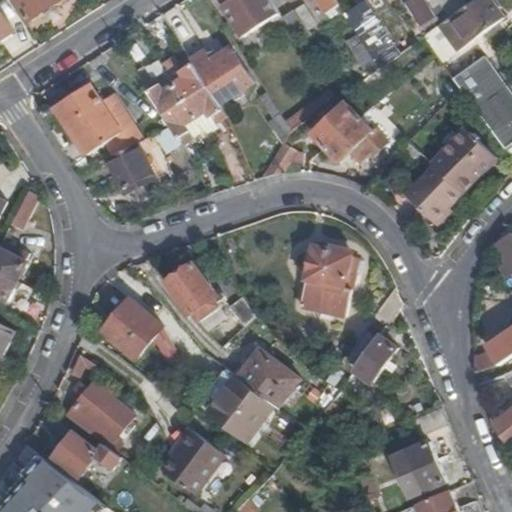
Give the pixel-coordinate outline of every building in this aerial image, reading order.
[(66,0),(21,0),(35,22),(66,0)] [(281,14),(272,0),(233,0),(226,5),(246,37),(257,30),(259,34),(265,31),(262,26),(281,14)] [(340,5),(337,0),(322,0),(329,12),(340,5)] [(429,0),(407,0),(404,2),(420,26),(439,13),(429,0)] [(490,0),(478,0),(471,5),(442,26),(450,37),(462,28),(472,42),(504,19),(490,0)] [(303,5),(296,9),(308,31),(316,27),(303,5)] [(0,41),(15,32),(0,9),(0,41)] [(296,9),(284,16),(301,42),(311,35),(308,31),(296,9)] [(373,29),(361,37),(373,55),(385,47),(373,29)] [(354,50),(371,76),(382,68),(373,55),(361,37),(360,34),(350,41),(355,48),(354,50)] [(194,60),(211,87),(223,104),(255,82),(233,48),(214,61),(207,51),(194,60)] [(178,84),(189,101),(211,87),(194,60),(192,57),(180,65),(189,78),(178,84)] [(511,91),(487,57),(457,80),(511,153),(511,91)] [(147,67),(139,72),(167,115),(189,101),(178,84),(171,74),(161,81),(159,79),(157,81),(147,67)] [(114,156),(142,142),(147,139),(135,122),(124,130),(104,102),(91,84),(57,108),(90,154),(105,144),(114,156)] [(211,87),(189,101),(200,118),(211,111),(219,123),(230,116),(223,104),(211,87)] [(330,89),(288,120),(295,129),(338,99),(330,89)] [(288,120),(270,92),(262,97),(276,119),(272,122),(286,144),(295,129),(288,120)] [(116,94),(104,102),(124,130),(135,122),(116,94)] [(189,101),(167,115),(175,126),(186,143),(197,138),(189,126),(200,118),(189,101)] [(361,117),(348,102),(315,134),(341,163),(352,153),(361,164),(371,154),(375,157),(390,144),(378,130),(375,132),(369,125),(379,115),(372,107),(361,117)] [(440,223),(454,208),(501,158),(468,127),(434,163),(436,165),(409,194),(440,223)] [(413,139),(404,148),(414,160),(424,150),(413,139)] [(114,156),(110,158),(128,192),(159,176),(142,142),(114,156)] [(286,144),(266,177),(286,172),(299,151),(286,144)] [(457,211),(454,208),(440,223),(443,225),(457,211)] [(511,228),(510,226),(499,239),(502,242),(496,246),(511,268),(511,228)] [(3,240),(0,245),(0,247),(1,248),(0,249),(0,271),(19,281),(28,262),(25,260),(28,254),(3,240)] [(354,256),(317,247),(303,310),(348,320),(357,275),(356,275),(359,260),(353,259),(354,256)] [(196,265),(169,284),(194,317),(197,315),(209,332),(228,318),(222,308),(223,308),(217,300),(220,298),(196,265)] [(0,271),(0,295),(9,300),(19,281),(0,271)] [(389,328),(401,311),(406,305),(398,290),(377,319),(389,328)] [(0,306),(4,309),(9,300),(0,295),(0,306)] [(243,297),(231,306),(246,326),(258,316),(243,297)] [(158,340),(167,330),(135,300),(133,301),(106,331),(139,361),(158,340)] [(16,328),(0,319),(0,357),(1,358),(16,328)] [(476,357),(478,373),(504,365),(511,359),(511,324),(511,325),(511,331),(490,347),(493,353),(476,357)] [(399,335),(389,328),(383,337),(393,344),(399,335)] [(167,330),(158,340),(172,364),(179,356),(167,330)] [(360,364),(379,341),(371,334),(352,357),(360,364)] [(393,344),(383,337),(358,371),(376,384),(388,367),(391,363),(400,350),(393,344)] [(279,408),(282,410),(305,380),(269,353),(255,366),(250,362),(238,377),(241,379),(279,408)] [(88,379),(98,364),(86,355),(75,371),(88,379)] [(241,379),(238,377),(231,372),(212,398),(221,405),(241,379)] [(511,392),(511,378),(509,374),(496,383),(507,397),(511,392)] [(252,443),(279,408),(241,379),(221,405),(212,398),(209,402),(218,409),(213,414),(252,443)] [(70,417),(107,445),(112,448),(137,418),(97,384),(93,390),(86,385),(80,391),(87,396),(70,417)] [(319,403),(330,411),(342,393),(332,386),(319,403)] [(422,438),(451,426),(444,409),(415,422),(422,438)] [(511,412),(498,424),(511,443),(511,412)] [(228,457),(193,431),(164,470),(198,496),(228,457)] [(113,471),(124,457),(112,448),(107,445),(101,452),(75,433),(57,458),(82,478),(98,458),(113,471)] [(448,483),(431,444),(411,452),(428,492),(448,483)] [(5,511),(101,511),(107,506),(47,460),(30,478),(33,481),(5,511)] [(354,468),(364,489),(377,483),(367,463),(354,468)] [(462,511),(454,492),(421,505),(423,511),(462,511)]
